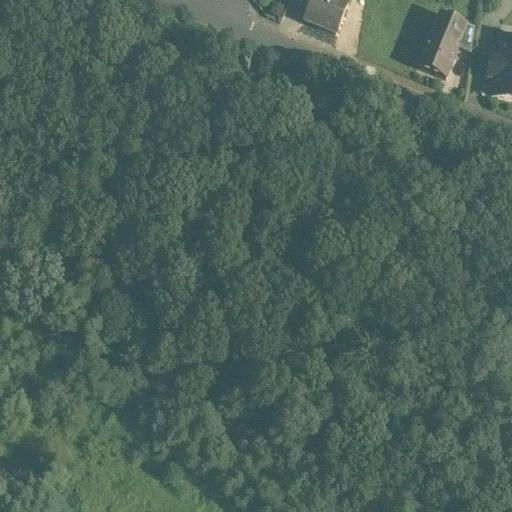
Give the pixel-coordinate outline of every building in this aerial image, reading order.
[(331,0),(329,5),(316,0),(314,0),(302,28),(335,42),(347,13),(346,12),(350,0),(331,0)] [(465,32),(437,21),(428,44),(455,55),(465,32)] [(465,32),(455,55),(457,56),(468,61),(472,35),(465,32)] [(428,44),(427,44),(414,74),(444,86),(457,56),(455,55),(428,44)] [(494,86),(491,104),(511,107),(511,47),(499,46),(496,65),(490,64),(487,85),(494,86)] [(185,55),(172,51),(169,60),(182,64),(185,55)]
